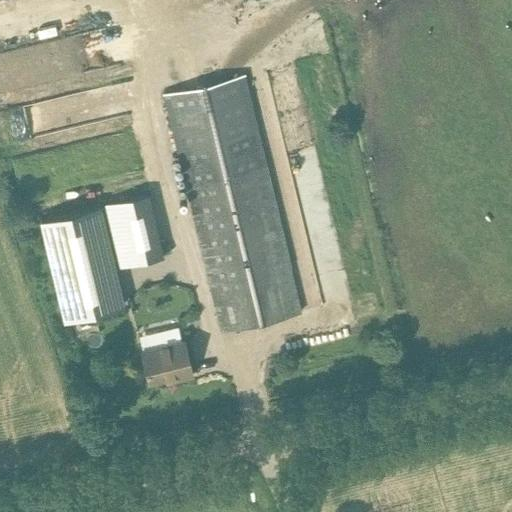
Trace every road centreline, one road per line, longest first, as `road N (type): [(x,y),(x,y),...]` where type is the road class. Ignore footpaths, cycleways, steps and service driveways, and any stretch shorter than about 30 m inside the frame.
road 1 (unclassified): [(0,502),(267,441)]
road 2 (unclassified): [(267,441),(511,382)]
